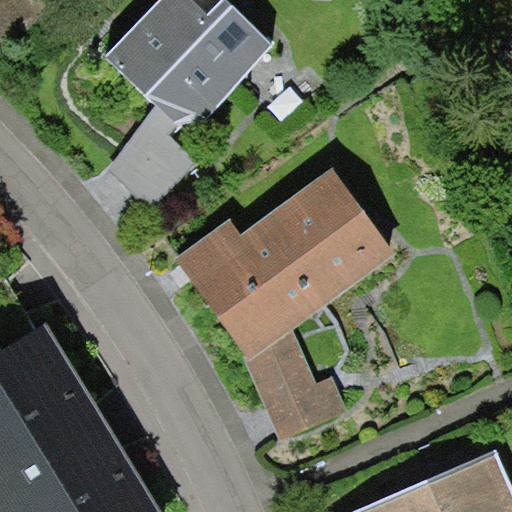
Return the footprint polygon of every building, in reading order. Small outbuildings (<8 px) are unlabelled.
[(0,0),(0,34),(9,43),(51,0),(0,0)] [(206,119),(272,45),(225,0),(160,0),(105,56),(121,72),(175,125),(206,119)] [(196,162),(167,134),(120,181),(150,210),(196,162)] [(249,354),(389,251),(333,174),(241,241),(230,226),(180,261),(194,280),(249,354)] [(506,293),(511,290),(511,213),(482,224),(506,293)] [(0,505),(4,511),(179,511),(48,313),(0,344),(0,505)] [(342,409),(329,380),(269,406),(282,435),(342,409)] [(505,511),(482,457),(356,511),(505,511)]
